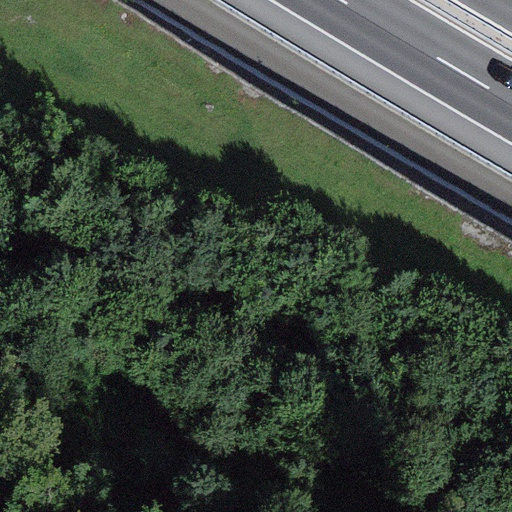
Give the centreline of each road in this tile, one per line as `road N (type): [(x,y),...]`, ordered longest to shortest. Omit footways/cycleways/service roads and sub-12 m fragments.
road 1 (track): [(195,0),(511,193)]
road 2 (motorway): [(360,0),(511,90)]
